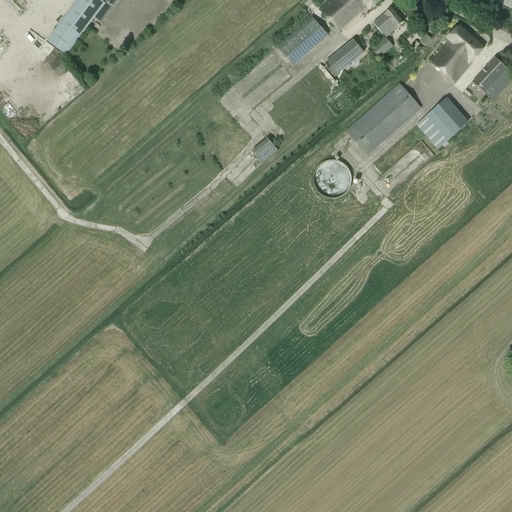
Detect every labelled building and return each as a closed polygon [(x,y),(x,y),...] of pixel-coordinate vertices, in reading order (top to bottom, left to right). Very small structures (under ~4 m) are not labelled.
[(99,0),(78,0),(47,41),(67,56),(105,4),(99,0)] [(370,10),(381,0),(380,0),(331,0),(320,10),(339,31),(367,6),(370,10)] [(393,8),(374,24),(386,38),(405,22),(393,8)] [(278,48),(294,66),(328,36),(312,18),(278,48)] [(470,65),(484,49),(460,26),(446,38),(450,42),(432,64),(455,84),(470,65)] [(427,35),(420,43),(425,47),(432,39),(427,35)] [(386,38),(378,44),(371,50),(379,59),(393,47),(386,38)] [(353,40),(325,64),(327,66),(324,68),(333,79),(364,53),(353,40)] [(493,102),(511,81),(511,74),(495,58),(473,83),(493,102)] [(367,156),(421,109),(400,85),(346,131),(367,156)] [(469,123),(447,98),(416,125),(438,150),(469,123)] [(252,151),(263,163),(278,150),(267,137),(252,151)] [(315,164),(319,193),(345,190),(341,161),(315,164)]
